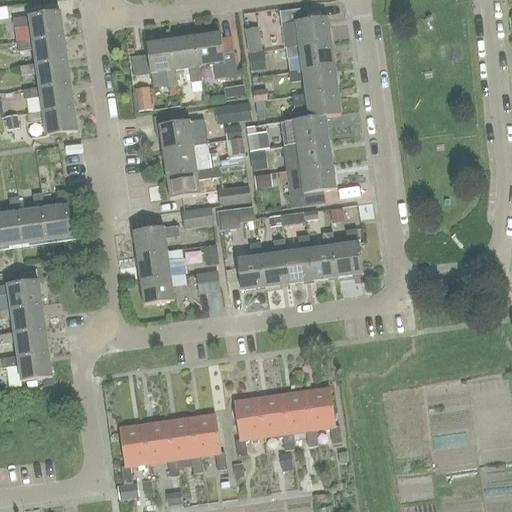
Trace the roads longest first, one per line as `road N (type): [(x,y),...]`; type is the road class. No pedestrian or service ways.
road 1 (residential): [(393,272),(479,261),(505,224),(489,0)]
road 2 (residential): [(100,340),(110,300),(90,21),(113,15)]
road 3 (residential): [(100,340),(378,299),(393,272)]
road 4 (residential): [(359,0),(393,272)]
road 5 (residential): [(0,498),(85,485),(95,449),(76,359),(100,340)]
